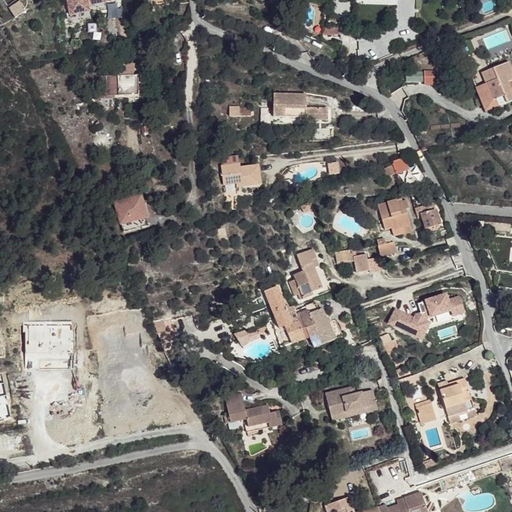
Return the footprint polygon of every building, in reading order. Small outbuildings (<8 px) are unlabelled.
[(109,3),(108,0),(65,0),(68,16),(79,14),(86,7),(109,3)] [(106,19),(107,34),(116,33),(115,18),(106,19)] [(342,34),(341,25),(330,25),(324,26),(324,28),(324,34),(342,34)] [(470,77),(482,107),(498,101),(503,99),(505,103),(511,100),(511,73),(508,62),(470,77)] [(106,88),(106,97),(114,96),(132,96),(132,98),(136,98),(136,100),(142,100),(142,98),(147,98),(146,72),(136,72),(136,76),(124,76),(124,72),(116,73),(117,77),(106,77),(106,88)] [(425,73),(425,82),(438,82),(438,73),(425,73)] [(106,97),(106,88),(100,88),(100,100),(114,99),(114,96),(106,97)] [(274,93),(274,108),(308,108),(308,94),(274,93)] [(498,101),(482,107),(484,112),(500,105),(498,101)] [(306,115),(306,119),(327,119),(328,116),(328,108),(308,108),(274,108),(275,115),(306,115)] [(338,161),(330,162),(331,174),(340,172),(338,161)] [(238,163),(218,165),(221,185),(239,183),(240,186),(259,184),(257,164),(239,166),(238,163)] [(148,226),(146,217),(140,197),(115,204),(123,233),(148,226)] [(401,197),(377,205),(384,230),(391,228),(392,231),(404,227),(403,224),(409,222),(406,211),(403,212),(402,209),(405,209),(408,208),(406,199),(402,200),(401,197)] [(431,203),(414,208),(416,215),(420,214),(425,229),(440,225),(436,209),(434,209),(432,210),(431,205),(431,203)] [(404,227),(392,231),(393,236),(412,230),(409,222),(403,224),(404,227)] [(378,238),(379,245),(386,244),(385,237),(378,238)] [(379,245),(381,255),(397,252),(395,242),(386,244),(379,245)] [(292,277),(289,278),(296,295),(301,293),(303,298),(313,294),(312,292),(322,288),(314,267),(312,260),(316,259),(312,249),(298,254),(304,272),(295,275),(297,279),(294,280),(292,277)] [(355,250),(334,254),(336,262),(353,258),(355,271),(368,269),(369,272),(383,270),(379,257),(367,259),(365,253),(356,255),(355,250)] [(278,286),(265,290),(279,328),(285,325),(287,330),(289,336),(292,342),(306,337),(299,319),(291,322),(287,312),(292,310),(290,304),(285,306),(278,286)] [(394,309),(385,325),(420,344),(433,319),(449,315),(454,318),(464,316),(459,296),(449,298),(445,296),(417,303),(419,314),(409,316),(394,309)] [(307,307),(296,311),(298,317),(299,319),(306,337),(310,336),(314,347),(337,338),(323,307),(319,308),(317,302),(307,306),(307,307)] [(165,323),(155,327),(161,342),(171,339),(165,323)] [(265,333),(264,327),(252,330),(254,336),(265,333)] [(246,343),(254,336),(252,330),(251,328),(239,332),(246,343)] [(289,336),(287,330),(276,334),(278,339),(289,336)] [(382,338),(389,356),(400,353),(396,342),(392,343),(390,335),(382,338)] [(321,349),(324,355),(333,352),(331,345),(321,349)] [(467,378),(450,384),(451,387),(442,390),(450,415),(460,412),(466,410),(477,407),(467,378)] [(352,385),(324,392),(330,415),(375,403),(371,388),(354,392),(352,385)] [(226,403),(243,399),(241,392),(224,396),(226,403)] [(228,412),(244,406),(243,399),(226,403),(228,412)] [(437,419),(431,399),(416,404),(422,423),(437,419)] [(375,403),(330,415),(332,420),(376,408),(375,403)] [(270,412),(268,404),(261,405),(263,414),(270,412)] [(261,405),(245,410),(244,406),(228,412),(230,422),(243,419),(246,418),(248,426),(276,420),(274,411),(270,412),(263,414),(261,405)] [(477,407),(466,410),(468,417),(479,414),(477,407)] [(281,424),(279,410),(274,411),(276,420),(248,426),(246,418),(243,419),(246,432),(281,424)] [(460,412),(450,415),(452,423),(462,420),(460,412)] [(26,446),(37,444),(35,431),(24,433),(25,442),(26,446)] [(0,445),(25,442),(24,433),(0,436),(0,445)] [(511,460),(510,455),(498,459),(502,470),(511,466),(511,460)] [(426,469),(438,465),(436,459),(424,463),(426,469)] [(370,511),(421,511),(427,510),(419,490),(403,496),(404,501),(397,503),(386,507),(384,503),(370,509),(370,511)] [(336,511),(354,511),(349,496),(323,505),(325,511),(332,511),(336,511)]
